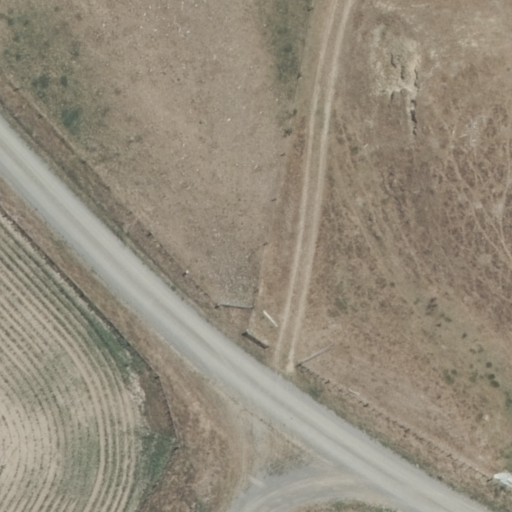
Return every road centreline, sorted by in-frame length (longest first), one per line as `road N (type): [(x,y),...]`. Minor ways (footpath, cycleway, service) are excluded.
road 1 (unclassified): [(0,136),(213,363),(286,409)]
road 2 (unclassified): [(286,409),(462,511)]
